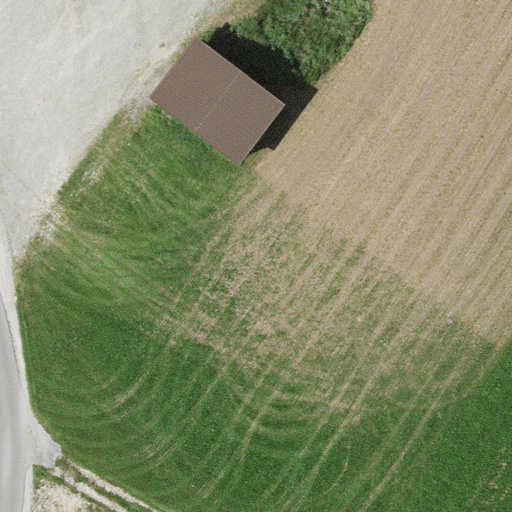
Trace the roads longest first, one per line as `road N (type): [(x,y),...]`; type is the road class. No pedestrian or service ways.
road 1 (unclassified): [(5,511),(0,352)]
road 2 (track): [(8,443),(44,453),(148,511)]
